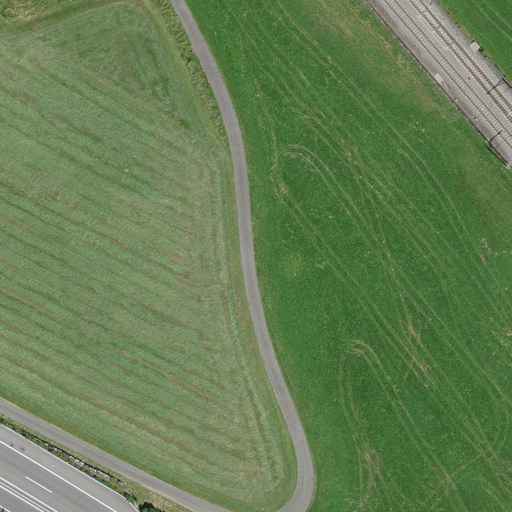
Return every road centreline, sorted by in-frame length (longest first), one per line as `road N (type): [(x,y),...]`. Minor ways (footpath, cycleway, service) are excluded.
road 1 (unclassified): [(178,0),(230,115),(250,274),(307,475),(289,511)]
road 2 (unclassified): [(0,404),(214,511)]
